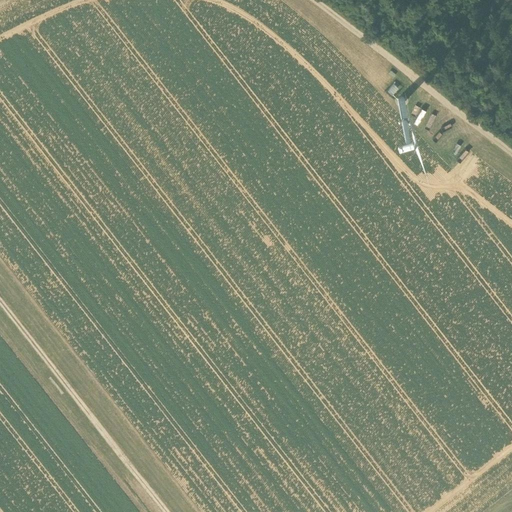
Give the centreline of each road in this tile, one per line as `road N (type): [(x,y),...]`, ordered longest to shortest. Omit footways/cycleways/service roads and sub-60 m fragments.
road 1 (track): [(167,511),(0,301)]
road 2 (track): [(511,156),(315,0)]
